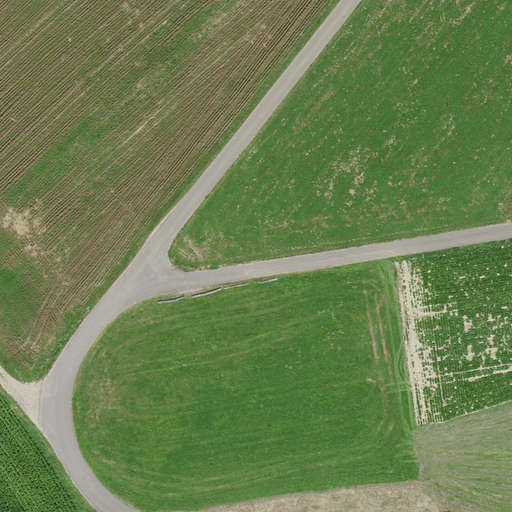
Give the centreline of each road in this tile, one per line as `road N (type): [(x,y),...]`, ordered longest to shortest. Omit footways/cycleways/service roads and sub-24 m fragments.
road 1 (unclassified): [(350,0),(68,352),(55,390),(62,434),(100,500),(122,511)]
road 2 (track): [(131,278),(183,285),(511,231)]
